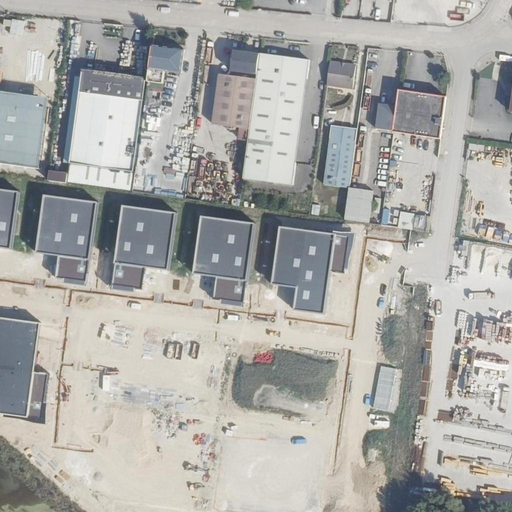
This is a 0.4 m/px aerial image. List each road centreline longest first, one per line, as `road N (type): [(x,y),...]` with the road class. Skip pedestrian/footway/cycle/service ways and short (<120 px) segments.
road 1 (residential): [(0,0),(460,40)]
road 2 (unclassified): [(460,40),(464,73),(435,264)]
